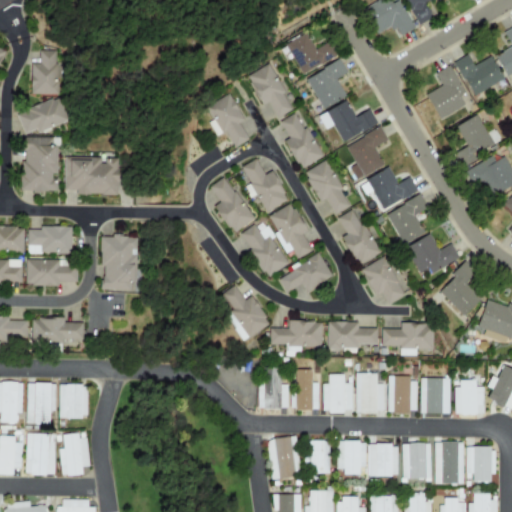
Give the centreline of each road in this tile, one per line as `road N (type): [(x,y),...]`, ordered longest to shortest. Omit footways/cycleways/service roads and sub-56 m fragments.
road 1 (residential): [(0,367),(188,376),(248,424),(507,428),(507,511)]
road 2 (residential): [(0,208),(196,215),(247,276),(281,300),(403,310)]
road 3 (residential): [(511,267),(474,235),(343,14)]
road 4 (residential): [(247,103),(342,267),(347,309)]
road 5 (residential): [(18,40),(4,100),(3,209)]
road 6 (residential): [(0,300),(77,295),(88,276),(88,212)]
road 7 (residential): [(380,76),(505,0)]
road 8 (residential): [(116,369),(98,431),(108,511)]
